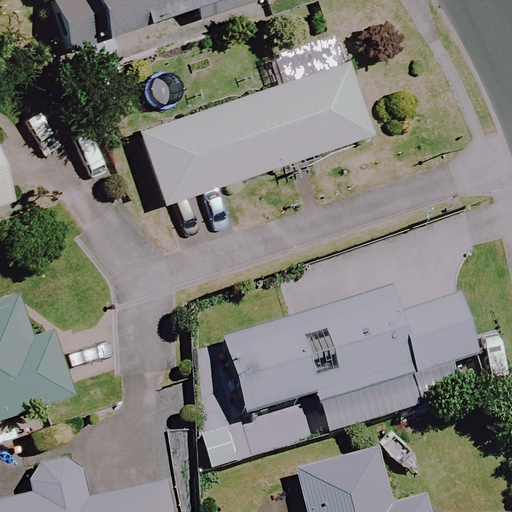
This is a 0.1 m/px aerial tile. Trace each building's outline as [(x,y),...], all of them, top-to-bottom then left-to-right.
[(53,0),(51,1),(68,55),(199,12),(203,25),(270,3),(269,0),(53,0)] [(368,140),(345,68),(136,137),(160,209),(368,140)] [(0,207),(12,204),(0,169),(0,207)] [(315,399),(318,409),(325,436),(421,409),(414,382),(478,364),(462,307),(397,325),(390,297),(223,344),(244,419),(315,399)] [(0,421),(73,397),(52,335),(30,342),(15,298),(0,302),(0,421)] [(397,511),(396,511),(383,458),(297,480),(305,511),(430,511),(428,504),(397,511)] [(85,508),(76,468),(31,477),(36,502),(0,509),(0,511),(172,511),(168,491),(85,508)]
